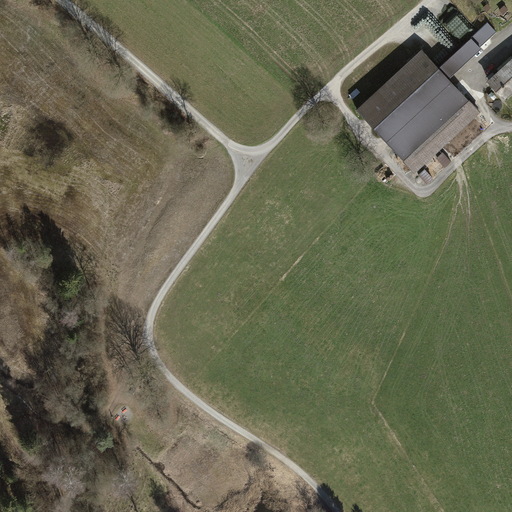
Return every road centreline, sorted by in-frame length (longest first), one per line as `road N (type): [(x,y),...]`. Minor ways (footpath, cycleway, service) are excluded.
road 1 (track): [(338,511),(293,467),(177,384),(155,356),(149,331)]
road 2 (track): [(238,186),(298,115),(428,0)]
road 3 (track): [(62,0),(225,141),(238,186)]
road 4 (track): [(149,331),(160,295),(238,186)]
